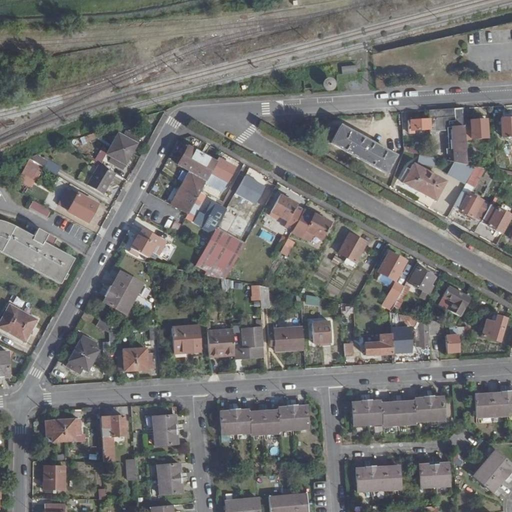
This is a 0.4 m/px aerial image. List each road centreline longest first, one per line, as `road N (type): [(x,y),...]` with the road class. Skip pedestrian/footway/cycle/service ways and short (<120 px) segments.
road 1 (residential): [(216,117),(185,114),(174,123),(21,399)]
road 2 (residential): [(216,117),(511,281)]
road 3 (residential): [(511,92),(216,117)]
road 4 (residential): [(328,379),(511,367)]
road 5 (residential): [(21,399),(192,387)]
road 6 (residential): [(192,387),(328,379)]
road 7 (residential): [(332,451),(460,442)]
road 8 (residential): [(202,511),(192,387)]
